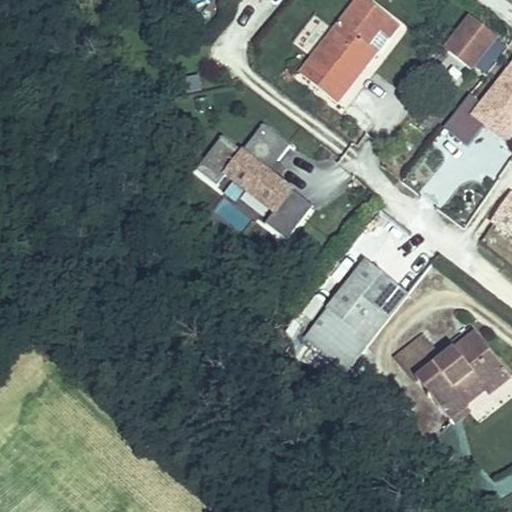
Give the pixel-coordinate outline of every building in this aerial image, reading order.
[(337,104),(353,84),(350,81),(363,64),(367,66),(367,67),(399,26),(365,0),(358,0),(300,76),(337,104)] [(471,18),(445,51),(470,71),(496,38),(471,18)] [(350,81),(353,84),(367,66),(363,64),(350,81)] [(505,140),(511,130),(511,68),(482,106),(470,96),(444,129),(467,147),(485,124),(505,140)] [(201,94),(198,74),(178,78),(182,97),(201,94)] [(313,207),(293,193),(296,189),(272,173),(291,147),(265,129),(246,154),(242,151),(223,138),(197,175),(216,188),(224,176),(273,211),(265,223),(289,240),(313,207)] [(511,196),(493,224),(511,237),(511,196)] [(307,341),(348,372),(399,307),(395,304),(388,299),(419,259),(389,235),(307,341)] [(426,264),(419,259),(388,299),(395,304),(426,264)] [(476,335),(471,328),(438,354),(425,338),(398,359),(417,382),(476,335)] [(476,335),(417,382),(454,428),(471,415),(465,407),(487,390),(485,386),(504,370),(476,335)] [(511,379),(504,370),(485,386),(487,390),(492,395),(511,379)]
